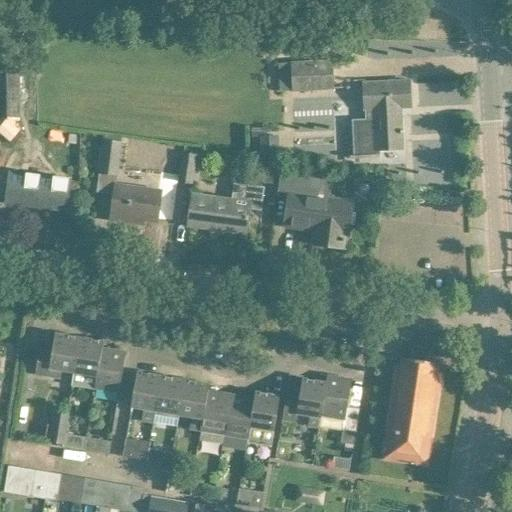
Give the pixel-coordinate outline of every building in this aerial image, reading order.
[(0,44),(0,117),(20,117),(19,44),(0,44)] [(333,81),(332,61),(292,63),(293,91),(333,89),(333,81)] [(363,83),(364,103),(365,119),(352,120),(353,151),(403,149),(401,108),(411,108),(410,81),(363,83)] [(0,126),(0,133),(14,145),(23,134),(5,120),(0,126)] [(104,134),(99,173),(117,175),(122,136),(104,134)] [(259,136),(260,160),(280,159),(279,135),(259,136)] [(183,153),(179,182),(192,184),(196,155),(183,153)] [(289,192),(287,206),(284,226),(314,230),(313,244),(344,248),(345,235),(348,235),(352,202),(330,199),(333,174),(280,166),(277,190),(289,192)] [(9,173),(8,183),(6,203),(66,210),(70,180),(9,173)] [(192,194),(191,206),(188,226),(246,234),(249,208),(260,210),(264,186),(233,182),(231,200),(192,194)] [(115,185),(114,196),(111,216),(157,222),(161,191),(115,185)] [(39,349),(36,368),(35,374),(60,379),(62,371),(73,373),(79,337),(55,333),(52,351),(39,349)] [(73,373),(71,384),(95,388),(102,348),(103,341),(79,337),(73,373)] [(102,348),(95,388),(119,393),(126,352),(102,348)] [(396,366),(393,385),(386,431),(387,431),(383,459),(427,466),(431,437),(432,437),(441,372),(438,372),(439,363),(426,361),(427,352),(416,350),(414,360),(401,358),(400,366),(396,366)] [(137,372),(131,407),(143,409),(141,420),(153,423),(161,376),(137,372)] [(327,382),(319,426),(342,429),(344,420),(345,420),(352,379),(327,375),(326,382),(327,382)] [(161,376),(153,423),(177,427),(179,415),(185,380),(161,376)] [(287,394),(282,420),(296,422),(297,414),(309,416),(307,425),(318,427),(319,426),(327,382),(326,382),(302,379),(299,396),(287,394)] [(185,380),(179,415),(190,417),(188,429),(201,431),(207,391),(208,391),(209,384),(185,380)] [(207,391),(201,431),(225,435),(232,395),(208,391),(207,391)] [(255,399),(248,439),(271,443),(273,431),(274,431),(280,396),(255,392),(254,398),(255,399)] [(232,395),(225,435),(248,439),(255,399),(254,398),(232,395)] [(53,424),(50,441),(63,443),(69,413),(53,410),(51,424),(53,424)] [(40,440),(48,441),(50,441),(53,424),(51,424),(43,423),(40,440)] [(342,429),(340,442),(353,445),(356,432),(342,429)] [(86,437),(84,450),(109,454),(111,442),(86,437)] [(149,448),(125,444),(123,457),(147,461),(149,448)] [(149,448),(147,461),(160,463),(162,450),(149,448)] [(36,470),(9,466),(5,490),(32,495),(36,470)] [(58,474),(36,470),(32,495),(53,499),(58,474)] [(61,474),(57,499),(69,501),(73,476),(61,474)] [(73,476),(69,501),(81,503),(85,478),(73,476)] [(85,478),(81,503),(93,505),(97,480),(85,478)] [(97,480),(93,505),(97,506),(105,507),(109,482),(97,480)] [(180,482),(168,480),(166,492),(178,494),(180,482)] [(109,482),(105,507),(110,508),(116,509),(121,484),(109,482)] [(121,484),(116,509),(128,511),(133,486),(121,484)] [(203,485),(201,498),(213,500),(215,488),(203,485)] [(294,500),(324,506),(327,491),(296,485),(294,500)] [(133,486),(128,511),(132,511),(140,511),(145,488),(133,486)] [(215,488),(213,500),(226,502),(228,490),(215,488)] [(239,491),(237,504),(261,508),(264,496),(239,491)] [(186,511),(189,502),(151,496),(148,511),(186,511)] [(202,511),(203,504),(189,502),(186,511),(202,511)]
